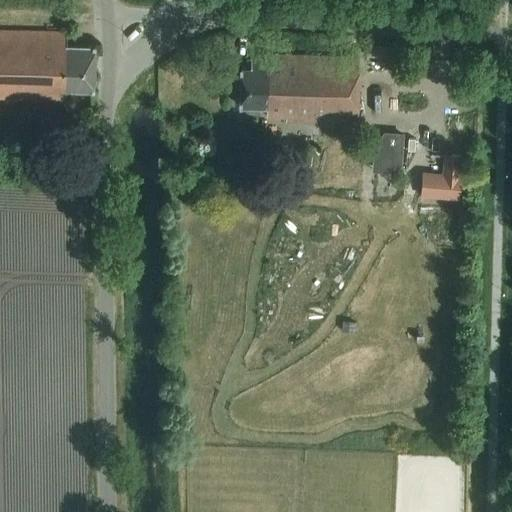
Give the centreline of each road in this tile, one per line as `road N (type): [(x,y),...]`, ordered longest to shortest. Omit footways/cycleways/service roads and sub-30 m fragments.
road 1 (tertiary): [(110,511),(106,30)]
road 2 (unclassified): [(501,34),(171,24)]
